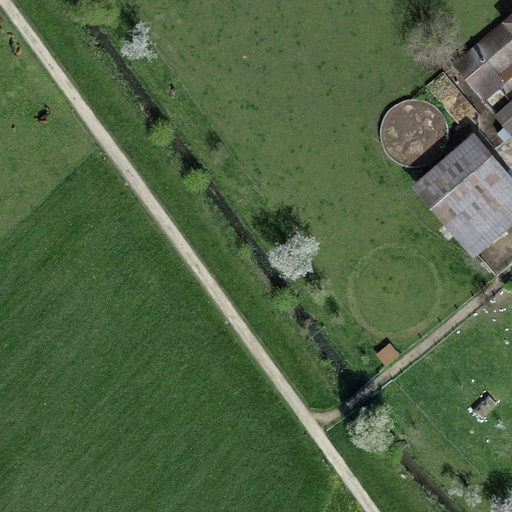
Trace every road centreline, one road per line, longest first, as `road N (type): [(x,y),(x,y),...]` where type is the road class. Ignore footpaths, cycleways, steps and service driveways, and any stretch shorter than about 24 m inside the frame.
road 1 (track): [(369,511),(0,1)]
road 2 (track): [(314,431),(511,269)]
